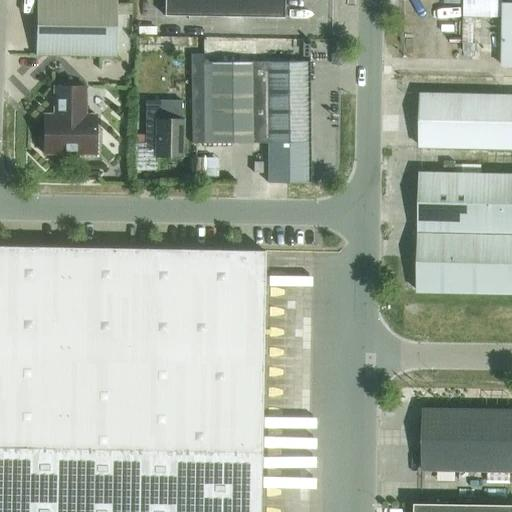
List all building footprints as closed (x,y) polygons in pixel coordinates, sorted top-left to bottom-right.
[(129,14),(129,3),(116,3),(116,0),(36,0),(36,55),(116,57),(116,14),(129,14)] [(162,0),(162,16),(164,16),(284,18),(284,0),(162,0)] [(502,66),(511,66),(511,4),(503,4),(502,66)] [(203,63),(203,53),(189,53),(189,144),(269,143),(269,179),(309,179),(308,62),(203,63)] [(54,115),(44,115),(43,155),(79,155),(79,157),(97,157),(98,135),(96,135),(96,115),(86,115),(86,87),(54,87),(54,115)] [(511,149),(511,95),(421,94),(420,148),(511,149)] [(153,150),(153,156),(180,157),(181,99),(145,98),(145,146),(153,150)] [(254,173),(262,173),(262,162),(254,162),(254,173)] [(453,171),(453,162),(442,162),(442,171),(453,171)] [(462,174),(421,173),(418,293),(511,294),(511,174),(481,174),(481,166),(462,165),(462,174)] [(0,511),(259,511),(264,251),(0,246),(0,511)] [(511,410),(424,409),(423,470),(511,471),(511,410)]
